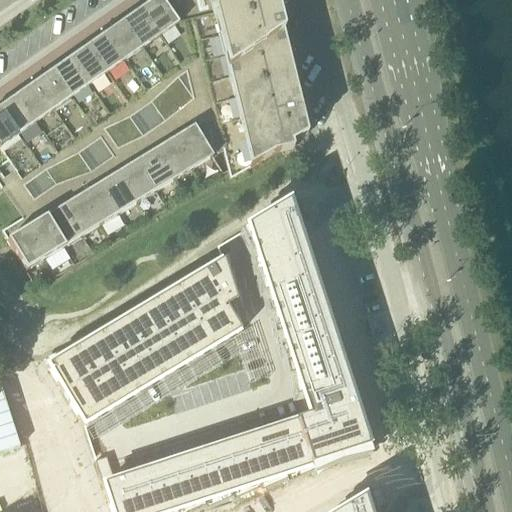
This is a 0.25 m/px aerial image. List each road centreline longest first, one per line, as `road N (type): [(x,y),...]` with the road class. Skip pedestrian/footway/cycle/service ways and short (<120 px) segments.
road 1 (primary): [(345,0),(483,511)]
road 2 (residential): [(305,0),(439,511)]
road 3 (primary): [(511,484),(393,0)]
road 4 (residential): [(0,93),(127,0)]
